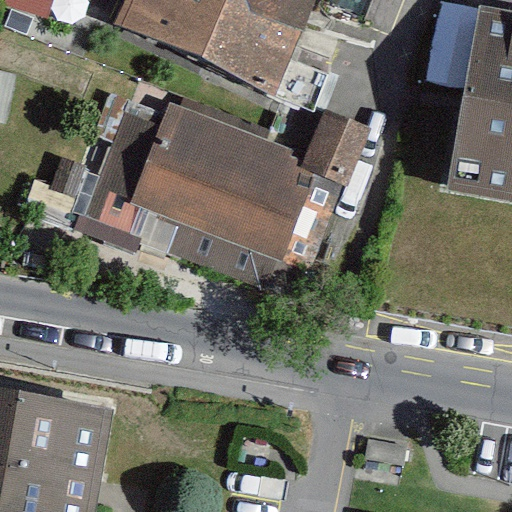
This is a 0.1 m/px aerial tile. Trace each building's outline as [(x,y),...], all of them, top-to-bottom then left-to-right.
[(54,0),(6,0),(4,6),(48,20),(54,0)] [(130,0),(112,40),(195,79),(232,0),(130,0)] [(319,0),(232,0),(195,79),(270,115),(319,0)] [(511,30),(473,23),(439,212),(511,225),(511,30)] [(290,164),(167,113),(130,218),(282,277),(290,164)] [(364,144),(321,125),(297,181),(340,199),(364,144)] [(88,511),(102,426),(0,409),(0,511),(88,511)]
